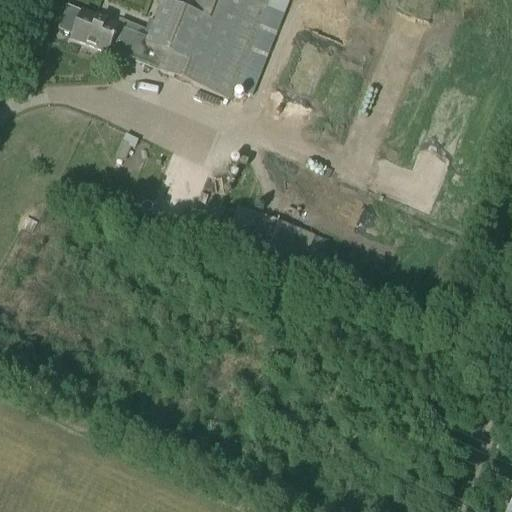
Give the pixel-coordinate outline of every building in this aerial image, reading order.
[(67,8),(58,32),(72,37),(70,43),(108,58),(109,55),(136,65),(157,73),(157,74),(230,103),(245,65),(270,0),(159,0),(147,33),(119,21),(117,26),(82,12),(81,14),(67,8)] [(122,143),(115,159),(125,163),(132,148),(122,143)] [(146,182),(152,166),(138,161),(132,177),(146,182)] [(299,276),(314,238),(258,216),(243,254),(299,276)] [(314,239),(300,276),(314,281),(328,244),(314,239)]
